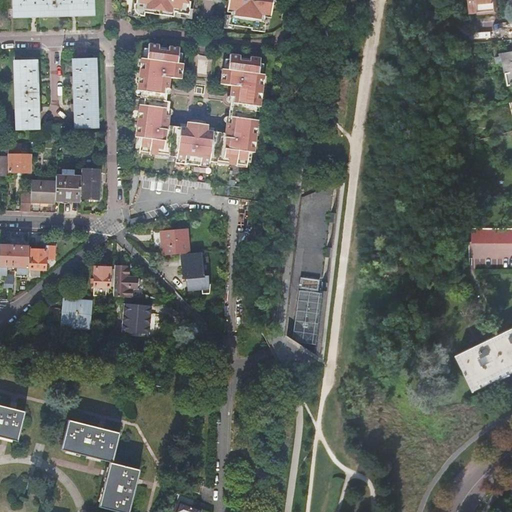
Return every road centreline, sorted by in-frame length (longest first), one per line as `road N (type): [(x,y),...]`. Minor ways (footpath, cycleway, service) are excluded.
road 1 (track): [(318,431),(377,0)]
road 2 (residential): [(113,227),(115,37),(0,38)]
road 3 (unclassified): [(222,511),(236,361),(186,306)]
road 4 (residential): [(3,315),(113,227)]
